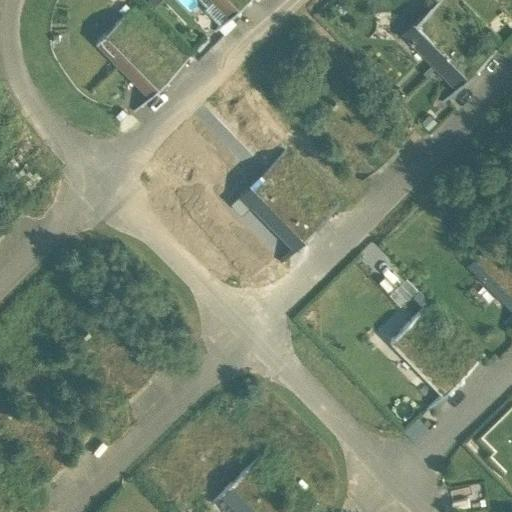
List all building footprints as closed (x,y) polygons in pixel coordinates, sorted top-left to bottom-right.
[(246,0),(220,0),(233,13),(246,0)] [(482,62),(430,9),(408,30),(460,83),(482,62)] [(174,70),(122,17),(100,39),(152,92),(174,70)] [(401,141),(349,88),(328,109),(379,162),(401,141)] [(321,220),(269,167),(247,188),(299,241),(321,220)] [(511,254),(496,237),(474,259),(511,297),(511,254)] [(467,369),(415,316),(393,338),(445,391),(467,369)] [(153,371),(101,318),(79,339),(131,392),(153,371)] [(21,396),(0,416),(0,418),(51,471),(73,449),(21,396)] [(418,415),(405,428),(415,438),(428,425),(418,415)] [(291,511),(248,467),(226,488),(248,511),(291,511)]
